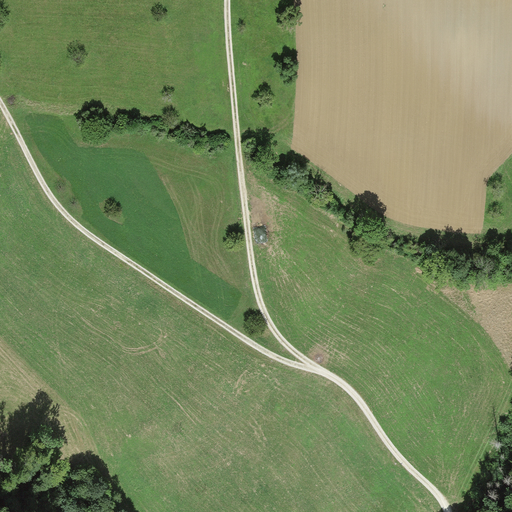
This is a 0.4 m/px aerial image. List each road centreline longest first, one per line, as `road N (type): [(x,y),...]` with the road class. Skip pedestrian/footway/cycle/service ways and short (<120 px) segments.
road 1 (track): [(448,511),(363,404),(295,353),(261,305),(226,0)]
road 2 (track): [(316,368),(258,347),(82,233),(48,195),(0,107)]
